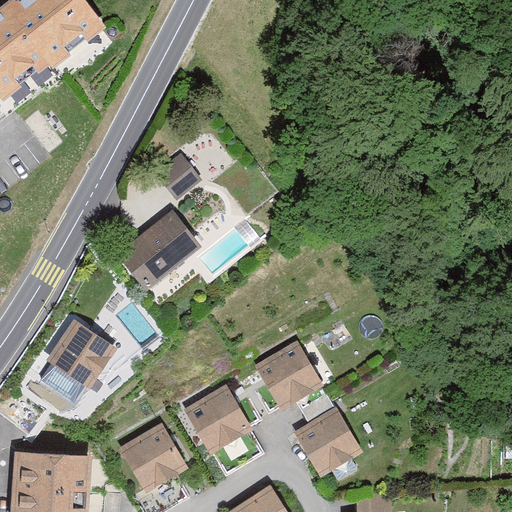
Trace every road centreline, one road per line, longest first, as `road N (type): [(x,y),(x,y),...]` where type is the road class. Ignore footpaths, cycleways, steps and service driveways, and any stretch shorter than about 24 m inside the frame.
road 1 (tertiary): [(194,0),(0,346)]
road 2 (residential): [(191,511),(270,462),(291,470),(315,511)]
